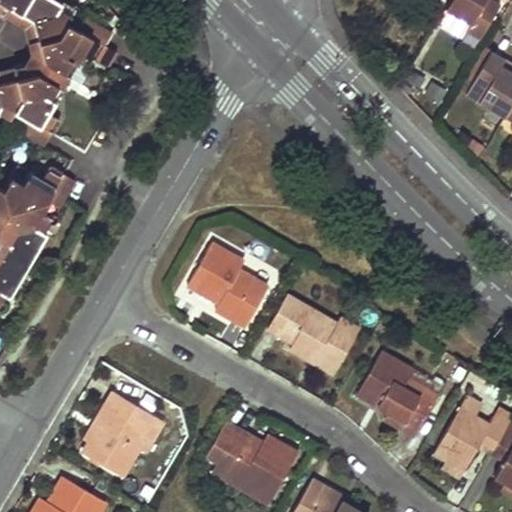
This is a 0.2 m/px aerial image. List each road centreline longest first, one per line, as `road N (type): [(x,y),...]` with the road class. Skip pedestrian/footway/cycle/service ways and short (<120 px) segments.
road 1 (residential): [(104,297),(308,409),(426,511)]
road 2 (tertiary): [(254,47),(436,245),(511,311)]
road 3 (tertiary): [(511,244),(276,9)]
road 4 (residential): [(160,207),(94,162),(150,82),(145,59),(114,40)]
road 5 (residential): [(160,207),(254,47)]
road 6 (residential): [(29,427),(104,297)]
